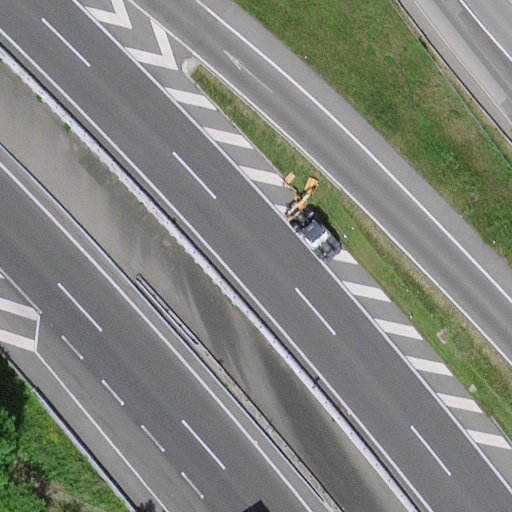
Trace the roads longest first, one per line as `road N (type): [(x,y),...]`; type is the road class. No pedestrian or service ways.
road 1 (motorway): [(480,511),(203,180),(24,0)]
road 2 (motorway): [(511,330),(309,120),(165,0)]
road 3 (motorway): [(0,219),(261,511)]
